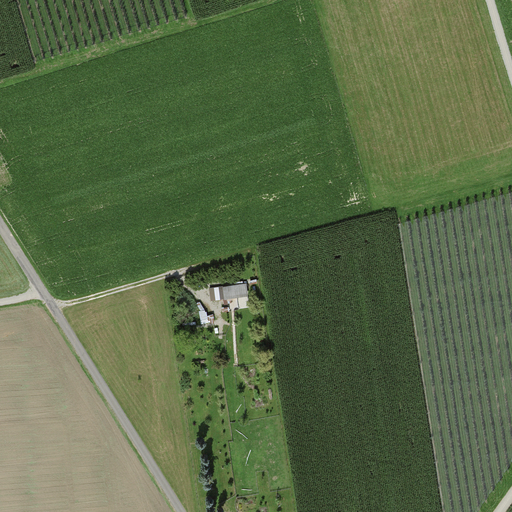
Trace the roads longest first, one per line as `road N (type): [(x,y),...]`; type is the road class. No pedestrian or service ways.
road 1 (residential): [(0,222),(182,511)]
road 2 (track): [(255,257),(53,310)]
